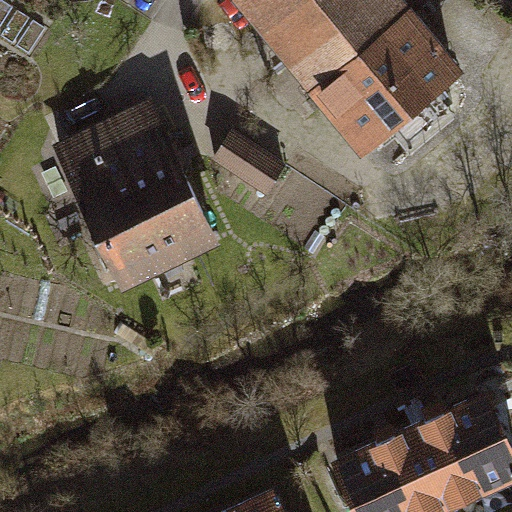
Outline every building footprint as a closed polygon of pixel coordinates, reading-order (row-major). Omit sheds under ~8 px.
[(455,68),(397,0),(221,0),(352,155),(455,68)] [(217,232),(154,92),(53,137),(116,277),(217,232)] [(276,169),(222,135),(202,165),(256,199),(276,169)] [(511,453),(477,378),(322,448),(351,511),(402,511),(511,462),(511,453)] [(283,511),(264,471),(176,511),(283,511)]
